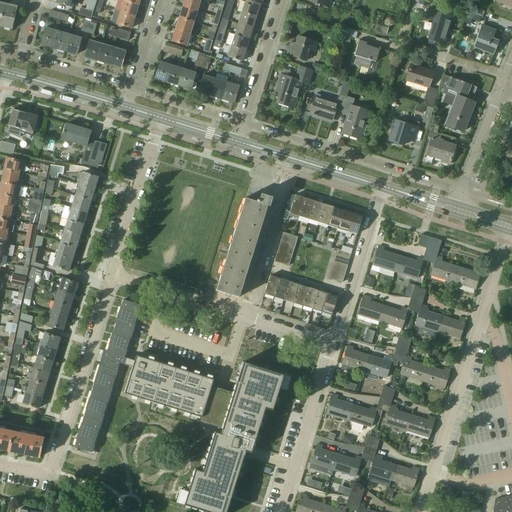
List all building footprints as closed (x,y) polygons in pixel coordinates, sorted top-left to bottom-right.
[(198,12),(201,0),(199,0),(185,0),(183,7),(198,12)] [(511,0),(494,0),(494,1),(511,8),(511,0)] [(139,6),(124,1),(120,13),(135,17),(139,6)] [(260,6),(246,2),(242,13),(256,18),(260,6)] [(0,27),(13,30),(17,10),(0,5),(0,27)] [(194,23),(198,12),(183,7),(179,19),(194,23)] [(469,7),(467,12),(483,18),(485,13),(469,7)] [(93,12),(80,8),(78,15),(91,19),(93,12)] [(312,18),(315,11),(307,9),(305,16),(312,18)] [(434,20),(428,40),(444,45),(453,16),(429,9),(426,18),(434,20)] [(50,17),(62,21),(64,15),(52,11),(50,17)] [(135,17),(120,13),(117,24),(132,29),(135,17)] [(256,18),(242,13),(239,24),(253,29),(256,18)] [(191,35),(194,23),(179,19),(176,30),(191,35)] [(378,20),(375,31),(386,35),(390,24),(378,20)] [(82,32),(88,34),(91,23),(85,21),(82,32)] [(91,23),(88,34),(94,35),(97,25),(91,23)] [(253,29),(239,24),(235,35),(249,40),(253,29)] [(482,26),(473,48),(493,55),(498,41),(492,39),(495,31),(482,26)] [(41,45),(53,49),(58,32),(46,28),(41,45)] [(128,41),(130,33),(118,29),(117,31),(115,37),(128,41)] [(342,43),(341,44),(349,46),(351,38),(356,39),(358,32),(346,29),(344,36),(342,43)] [(187,46),(191,35),(176,30),(172,42),(187,46)] [(65,52),(70,35),(58,32),(53,49),(65,52)] [(81,39),(70,35),(65,52),(76,56),(81,39)] [(249,40),(235,35),(232,46),(246,51),(249,40)] [(291,43),(287,56),(306,61),(310,51),(315,52),(318,43),(298,37),(296,45),(291,43)] [(209,54),(213,41),(209,40),(207,40),(203,52),(209,54)] [(97,62),(102,45),(90,41),(85,58),(97,62)] [(356,57),(354,65),(369,70),(371,62),(375,63),(379,52),(365,48),(366,44),(359,42),(354,56),(356,57)] [(109,65),(114,48),(102,45),(97,62),(109,65)] [(242,62),(246,51),(232,46),(228,58),(242,62)] [(165,53),(176,56),(178,50),(167,47),(165,53)] [(114,48),(109,65),(121,68),(126,52),(114,48)] [(196,66),(202,68),(205,58),(199,56),(196,66)] [(205,58),(202,68),(208,70),(211,60),(205,58)] [(155,79),(167,83),(173,66),(160,62),(155,79)] [(314,62),(312,70),(320,72),(322,65),(314,62)] [(410,65),(406,81),(429,88),(433,73),(410,65)] [(179,87),(184,70),(173,66),(167,83),(179,87)] [(232,67),(230,73),(240,76),(242,70),(232,67)] [(281,76),(276,91),(281,93),(278,104),(295,108),(302,83),(308,85),(312,71),(300,67),(296,80),(288,78),(290,72),(283,70),(281,76)] [(196,73),(184,70),(179,87),(191,90),(196,73)] [(237,85),(239,76),(222,71),(219,80),(237,85)] [(210,96),(216,79),(203,76),(198,92),(210,96)] [(443,79),(438,92),(445,94),(456,98),(457,96),(459,97),(470,102),(471,98),(472,98),(476,88),(451,78),(450,81),(443,79)] [(222,100),(227,83),(216,79),(210,96),(222,100)] [(348,90),(350,83),(343,81),(341,88),(348,90)] [(227,83),(222,100),(234,104),(239,87),(227,83)] [(428,88),(423,105),(433,108),(438,91),(428,88)] [(316,95),(311,114),(333,120),(336,111),(342,113),(347,97),(339,95),(337,102),(316,95)] [(456,98),(445,125),(463,132),(474,103),(470,102),(459,97),(457,96),(456,98)] [(347,97),(342,113),(349,115),(343,134),(359,139),(368,111),(352,106),(354,99),(347,97)] [(426,107),(421,122),(427,124),(432,109),(426,107)] [(12,109),(8,126),(6,133),(19,138),(21,132),(31,136),(33,133),(37,116),(20,111),(20,110),(13,109),(13,110),(12,109)] [(407,120),(406,124),(395,121),(389,141),(403,145),(405,139),(414,141),(418,128),(411,126),(413,122),(407,120)] [(66,124),(62,139),(86,146),(94,148),(96,142),(88,140),(90,132),(66,124)] [(429,125),(427,131),(429,132),(435,133),(437,127),(429,125)] [(502,149),(505,151),(503,158),(511,161),(511,132),(509,131),(502,149)] [(430,140),(425,155),(435,158),(436,155),(442,157),(440,162),(450,165),(456,146),(439,141),(441,135),(435,133),(429,132),(427,139),(430,140)] [(0,151),(12,155),(14,145),(1,142),(0,143),(0,151)] [(94,148),(90,160),(101,163),(106,145),(96,142),(94,148)] [(26,161),(6,157),(4,170),(23,174),(26,161)] [(63,168),(50,166),(49,175),(57,178),(58,174),(63,174),(63,168)] [(1,181),(21,185),(23,174),(4,170),(1,181)] [(79,184),(95,189),(98,178),(82,173),(79,184)] [(0,186),(0,193),(15,196),(19,197),(21,185),(1,181),(0,186)] [(95,189),(79,184),(75,196),(91,201),(95,189)] [(15,196),(0,193),(0,205),(12,208),(15,196)] [(256,202),(245,198),(216,291),(239,298),(268,206),(270,206),(272,198),(261,194),(258,201),(256,200),(256,202)] [(299,216),(305,198),(296,195),(290,213),(299,216)] [(91,201),(75,196),(71,208),(87,213),(91,201)] [(309,219),(315,201),(305,198),(299,216),(309,219)] [(34,212),(39,213),(41,202),(37,201),(31,199),(29,205),(35,206),(34,212)] [(319,223),(324,204),(315,201),(309,219),(319,223)] [(328,225),(334,207),(324,204),(319,223),(328,225)] [(12,208),(0,205),(0,217),(10,220),(12,208)] [(338,228),(343,210),(334,207),(328,225),(338,228)] [(87,213),(71,208),(68,219),(84,224),(87,213)] [(343,210),(338,228),(347,231),(353,213),(343,210)] [(37,224),(39,213),(34,212),(32,220),(30,219),(29,222),(37,224)] [(39,224),(45,225),(47,218),(48,214),(42,213),(39,224)] [(353,213),(347,231),(357,235),(363,216),(353,213)] [(10,220),(0,217),(0,230),(7,232),(10,220)] [(84,224),(68,219),(64,231),(80,237),(84,224)] [(26,235),(34,237),(36,225),(28,224),(26,235)] [(80,237),(64,231),(60,243),(76,248),(80,237)] [(284,233),(282,239),(296,243),(298,237),(284,233)] [(32,249),(34,237),(26,235),(24,247),(32,249)] [(430,237),(428,243),(440,247),(442,241),(430,237)] [(296,243),(282,239),(280,245),(294,249),(296,243)] [(76,248),(60,243),(57,255),(72,260),(76,248)] [(440,247),(428,243),(426,249),(438,252),(440,247)] [(294,249),(280,245),(278,250),(293,255),(294,249)] [(373,265),(395,272),(400,256),(383,251),(384,248),(379,246),(373,265)] [(33,248),(30,265),(43,269),(44,262),(39,260),(41,249),(33,248)] [(335,256),(349,260),(351,254),(337,249),(335,256)] [(424,254),(436,258),(437,256),(438,252),(426,249),(424,254)] [(282,258),(286,259),(291,261),(293,255),(278,250),(277,256),(282,258)] [(434,264),(436,258),(424,254),(423,260),(434,264)] [(69,272),(72,260),(57,255),(53,267),(69,272)] [(335,256),(333,261),(347,266),(349,260),(335,256)] [(417,279),(423,260),(418,258),(417,261),(400,256),(395,272),(417,279)] [(442,258),(437,256),(436,258),(434,264),(431,276),(453,282),(458,267),(441,262),(442,258)] [(333,261),(332,267),(346,271),(347,266),(333,261)] [(24,267),(15,265),(14,273),(27,276),(28,268),(24,267)] [(335,274),(339,275),(344,277),(346,271),(332,267),(330,273),(335,274)] [(458,267),(453,282),(475,289),(481,270),(475,268),(474,272),(458,267)] [(29,274),(28,281),(34,282),(35,276),(41,277),(42,271),(31,268),(29,274)] [(18,293),(23,294),(26,277),(12,275),(10,284),(19,286),(18,293)] [(274,298),(280,279),(270,276),(264,295),(274,298)] [(51,288),(74,295),(78,283),(62,278),(60,285),(53,283),(51,288)] [(367,278),(365,286),(372,288),(374,280),(367,278)] [(284,301),(290,282),(280,279),(274,298),(284,301)] [(34,282),(28,281),(25,293),(31,294),(34,282)] [(294,304),(299,285),(290,282),(284,301),(294,304)] [(412,292),(414,286),(408,284),(406,290),(412,292)] [(303,307),(309,288),(299,285),(294,304),(303,307)] [(415,287),(413,293),(424,297),(426,291),(415,287)] [(74,295),(51,288),(50,294),(56,296),(54,302),(70,307),(74,295)] [(313,310),(318,291),(309,288),(303,307),(313,310)] [(410,298),(412,292),(406,290),(404,296),(410,298)] [(322,313),(328,294),(318,291),(313,310),(322,313)] [(411,299),(423,302),(424,297),(413,293),(411,299)] [(328,294),(322,313),(332,315),(338,297),(328,294)] [(357,315),(379,322),(384,306),(367,301),(368,297),(363,295),(357,315)] [(409,304),(421,308),(421,306),(423,302),(411,299),(409,304)] [(109,353),(105,366),(100,364),(74,447),(94,454),(122,364),(124,357),(126,358),(143,306),(123,300),(107,352),(109,353)] [(70,307),(54,302),(51,313),(66,318),(70,307)] [(419,313),(421,308),(409,304),(408,309),(407,310),(419,313)] [(402,329),(407,310),(408,309),(402,307),(401,311),(384,306),(379,322),(402,329)] [(427,307),(421,306),(421,308),(419,313),(415,325),(437,332),(442,316),(426,311),(427,307)] [(32,317),(21,313),(20,320),(31,323),(32,317)] [(63,330),(66,318),(51,313),(47,325),(63,330)] [(7,323),(6,327),(16,329),(17,324),(18,317),(13,316),(12,324),(7,323)] [(442,316),(437,332),(460,339),(466,319),(460,318),(459,322),(442,316)] [(19,322),(16,338),(23,339),(25,331),(30,332),(31,326),(19,322)] [(6,327),(5,332),(10,333),(9,340),(13,341),(15,333),(16,329),(6,327)] [(371,343),(375,332),(367,330),(364,341),(371,343)] [(41,345),(57,350),(60,338),(45,333),(41,345)] [(399,336),(397,342),(409,346),(411,340),(399,336)] [(395,348),(407,351),(409,346),(397,342),(395,348)] [(57,350),(41,345),(37,357),(53,362),(57,350)] [(342,365),(364,371),(369,355),(352,350),(353,347),(348,345),(342,365)] [(394,354),(405,357),(406,356),(407,351),(395,348),(394,354)] [(12,362),(18,364),(20,352),(14,350),(12,362)] [(405,357),(394,354),(392,359),(403,363),(405,357)] [(386,378),(392,359),(386,357),(385,361),(369,355),(364,371),(386,378)] [(124,357),(122,364),(132,367),(124,394),(223,424),(220,434),(214,432),(202,472),(194,469),(183,505),(205,511),(225,511),(230,498),(245,451),(251,453),(265,409),(272,411),(283,375),(242,363),(232,397),(210,390),(213,380),(136,356),(134,360),(126,358),(124,357)] [(406,356),(405,357),(403,363),(400,375),(422,382),(427,366),(410,361),(411,358),(406,356)] [(53,362),(37,357),(33,368),(49,373),(53,362)] [(8,364),(4,363),(2,371),(0,372),(0,374),(6,376),(8,364)] [(427,366),(422,382),(444,389),(450,370),(445,368),(444,371),(427,366)] [(49,373),(33,368),(29,367),(26,379),(30,380),(45,385),(49,373)] [(21,390),(26,392),(42,397),(45,385),(30,380),(27,388),(22,386),(21,390)] [(383,386),(382,392),(394,396),(395,390),(388,387),(383,386)] [(38,408),(42,397),(26,392),(22,403),(38,408)] [(380,398),(392,401),(394,396),(382,392),(380,398)] [(326,414),(348,421),(353,405),(337,400),(338,397),(332,395),(326,414)] [(378,403),(390,407),(391,405),(392,401),(380,398),(378,403)] [(388,413),(390,407),(378,403),(376,409),(381,410),(388,413)] [(375,415),(376,409),(371,407),(370,410),(353,405),(348,421),(370,428),(375,415)] [(384,424),(407,431),(407,428),(412,415),(395,410),(396,407),(391,405),(390,407),(388,413),(384,424)] [(407,428),(407,431),(429,438),(435,418),(429,417),(428,420),(412,415),(407,428)] [(43,438),(0,429),(0,449),(39,458),(43,438)] [(368,435),(366,441),(378,445),(380,439),(373,437),(368,435)] [(344,436),(342,442),(351,445),(352,441),(351,438),(344,436)] [(364,447),(376,451),(378,445),(366,441),(364,447)] [(311,464),(333,470),(338,454),(321,449),(322,446),(317,444),(311,464)] [(362,453),(374,456),(374,455),(375,455),(376,451),(364,447),(362,453)] [(372,462),(374,456),(362,453),(361,458),(372,462)] [(355,477),(361,458),(356,456),(355,459),(338,454),(333,470),(355,477)] [(380,457),(375,455),(374,455),(374,456),(372,462),(368,474),(391,481),(396,465),(379,460),(380,457)] [(396,465),(391,481),(413,488),(419,469),(413,467),(412,470),(396,465)] [(454,488),(441,484),(438,496),(451,500),(454,488)] [(352,485),(350,491),(362,494),(364,488),(352,485)] [(349,496),(361,500),(362,494),(350,491),(349,496)] [(467,505),(470,493),(463,491),(459,503),(467,505)] [(295,511),(319,511),(322,504),(305,499),(306,496),(301,494),(295,511)] [(511,511),(511,495),(495,500),(492,511),(511,511)] [(347,502),(358,506),(359,504),(361,500),(349,496),(347,502)] [(356,511),(358,506),(347,502),(345,508),(356,511)]
